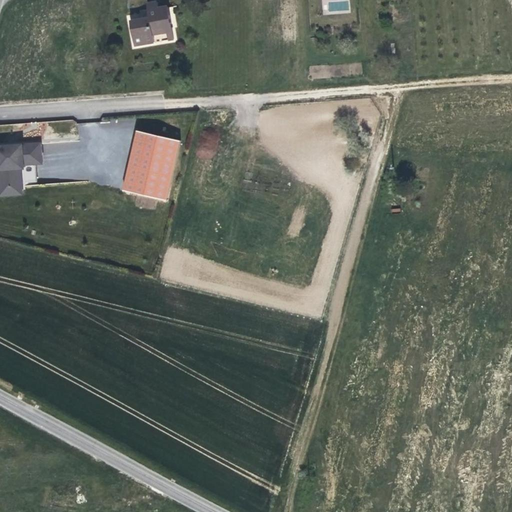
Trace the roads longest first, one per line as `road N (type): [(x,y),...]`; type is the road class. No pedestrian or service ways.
road 1 (track): [(397,84),(285,511)]
road 2 (track): [(167,100),(511,77)]
road 3 (tertiary): [(212,511),(0,400)]
road 4 (residential): [(0,112),(167,100)]
